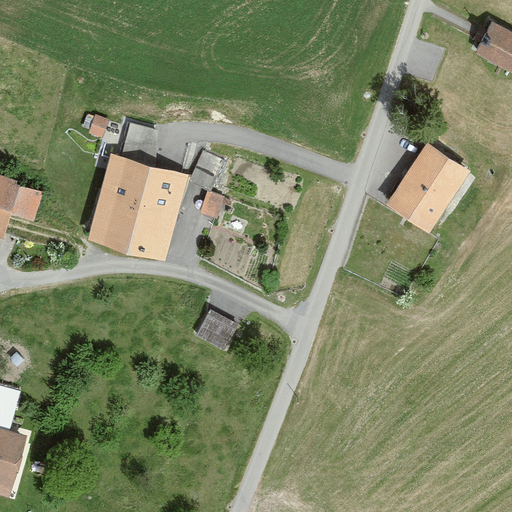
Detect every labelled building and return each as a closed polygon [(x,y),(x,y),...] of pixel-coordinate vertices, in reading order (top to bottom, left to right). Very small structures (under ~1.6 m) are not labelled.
[(511,32),(493,23),(476,54),(511,74),(511,32)] [(204,145),(191,176),(213,186),(227,154),(204,145)] [(188,168),(111,147),(88,231),(165,252),(188,168)] [(465,174),(428,150),(392,204),(429,228),(465,174)] [(18,173),(0,166),(0,227),(3,228),(10,208),(33,216),(43,186),(16,177),(18,173)] [(239,320),(211,304),(196,331),(225,346),(239,320)] [(27,430),(0,422),(0,490),(9,493),(27,430)]
